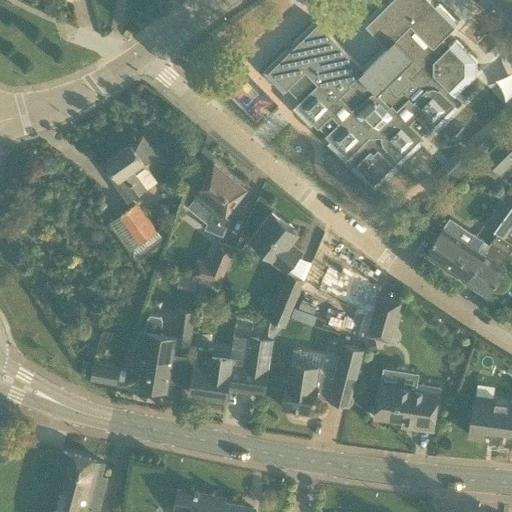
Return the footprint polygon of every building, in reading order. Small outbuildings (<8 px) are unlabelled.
[(285,49),(262,71),(283,92),(289,87),(295,92),(293,94),(300,100),(292,108),(310,126),(313,123),(318,128),(319,127),(326,134),(325,135),(330,140),(327,143),(345,161),(347,158),(354,166),(352,168),(373,190),(396,168),(393,165),(398,161),(400,164),(415,150),(420,144),(417,141),(422,136),(421,135),(429,128),(430,129),(435,124),(438,127),(457,107),(448,98),(452,93),(455,96),(456,94),(476,75),(477,61),(455,39),(449,46),(442,39),(458,23),(438,3),(435,6),(429,0),(391,0),(386,5),(383,3),(363,23),(386,46),(363,69),(315,20),(292,43),(295,45),(288,52),(285,49)] [(457,107),(463,101),(456,94),(455,96),(452,93),(448,98),(457,107)] [(511,129),(511,130),(484,157),(501,174),(511,162),(511,129)] [(143,162),(146,166),(158,158),(143,137),(132,144),(131,143),(106,162),(117,178),(118,179),(119,179),(125,188),(121,191),(129,202),(146,189),(132,169),(143,162)] [(207,181),(195,194),(197,195),(213,208),(207,222),(204,228),(222,236),(229,220),(225,217),(234,205),(246,190),(214,164),(203,178),(207,181)] [(511,225),(511,192),(508,190),(485,222),(504,237),(511,225)] [(157,231),(137,203),(108,223),(129,251),(157,231)] [(285,272),(290,267),(302,251),(291,242),(298,233),(272,211),(249,239),(271,256),(269,259),(285,272)] [(489,244),(484,241),(484,240),(474,234),(450,217),(443,227),(436,238),(425,254),(465,281),(489,244)] [(465,281),(487,296),(499,280),(505,269),(500,265),(511,247),(511,243),(497,233),(489,244),(465,281)] [(217,292),(219,283),(234,248),(220,242),(211,263),(197,259),(192,276),(199,278),(198,281),(217,292)] [(327,266),(316,291),(356,308),(354,315),(372,319),(381,285),(343,267),(340,272),(327,266)] [(285,326),(304,280),(289,274),(270,320),(285,326)] [(370,335),(389,341),(400,302),(381,297),(370,335)] [(190,345),(194,311),(178,309),(175,334),(174,342),(175,343),(190,345)] [(138,351),(135,370),(141,371),(138,386),(167,390),(170,371),(173,355),(173,354),(175,343),(174,342),(175,334),(161,331),(163,321),(160,316),(150,314),(148,317),(145,330),(142,329),(138,351)] [(195,367),(194,374),(191,394),(225,399),(227,389),(241,391),(264,394),(265,385),(268,365),(272,340),(250,337),(246,359),(233,357),(234,356),(213,353),(213,350),(197,348),(197,351),(195,367)] [(283,378),(280,396),(285,396),(283,407),(313,412),(315,397),(330,399),(343,401),(347,402),(347,404),(349,404),(363,349),(343,343),(336,368),(321,365),(290,361),(287,379),(283,378)] [(119,369),(93,363),(90,378),(116,384),(119,369)] [(433,430),(436,411),(439,388),(416,384),(415,388),(379,383),(374,417),(413,423),(412,427),(433,430)] [(511,442),(511,401),(475,396),(469,436),(511,442)] [(57,470),(44,511),(96,511),(101,496),(106,477),(101,476),(104,462),(62,451),(57,470)] [(253,511),(254,508),(213,500),(213,497),(198,494),(199,491),(195,490),(194,493),(179,490),(175,511),(180,511),(253,511)]
